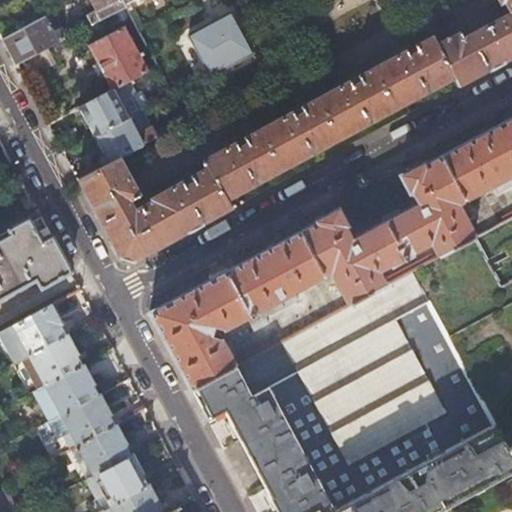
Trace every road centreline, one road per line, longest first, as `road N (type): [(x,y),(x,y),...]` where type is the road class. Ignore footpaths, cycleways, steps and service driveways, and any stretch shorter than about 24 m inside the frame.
road 1 (residential): [(511,82),(111,299)]
road 2 (residential): [(232,511),(111,299)]
road 3 (residential): [(111,299),(0,89)]
